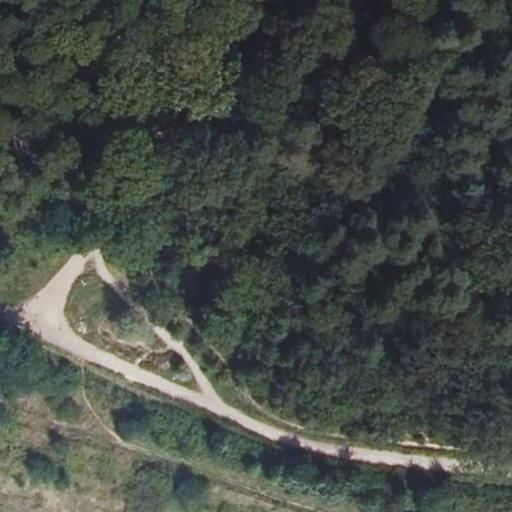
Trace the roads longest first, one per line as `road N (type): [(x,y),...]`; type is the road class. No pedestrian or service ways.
road 1 (track): [(31,318),(218,405),(344,452),(511,471)]
road 2 (track): [(31,318),(244,56),(278,0)]
road 3 (track): [(218,405),(88,248)]
